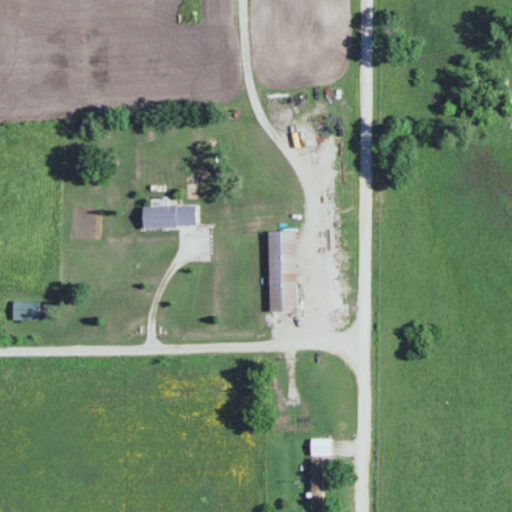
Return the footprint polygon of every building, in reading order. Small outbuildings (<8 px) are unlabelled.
[(142,229),(197,228),(196,206),(141,208),(142,229)] [(271,313),(298,313),(298,232),(271,232),(271,313)] [(38,303),(13,303),(13,321),(38,321),(38,303)] [(312,456),(332,456),(332,440),(312,440),(312,456)] [(312,510),(323,510),(323,460),(312,460),(312,510)]
